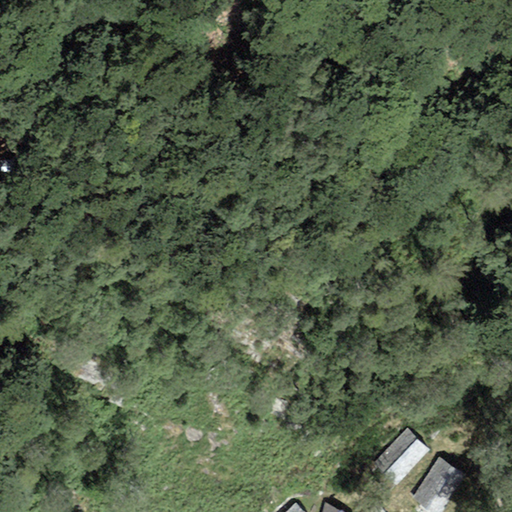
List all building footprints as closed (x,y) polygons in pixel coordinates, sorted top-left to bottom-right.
[(395,486),(429,449),(406,428),(373,466),(395,486)] [(440,511),(464,474),(437,458),(412,500),(432,511),(440,511)] [(365,511),(388,511),(379,501),(365,511)] [(302,511),(295,503),(285,511),(302,511)] [(342,511),(324,503),(322,511),(342,511)]
